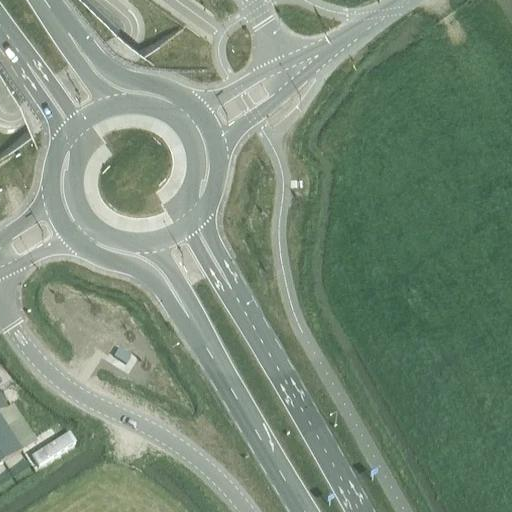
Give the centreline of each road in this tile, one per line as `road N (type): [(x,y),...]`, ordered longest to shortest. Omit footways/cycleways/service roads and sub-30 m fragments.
road 1 (unclassified): [(0,308),(68,387),(203,464),(246,511)]
road 2 (primary): [(362,511),(230,289)]
road 3 (primary): [(188,318),(303,511)]
road 4 (primary): [(198,107),(111,73),(68,33)]
road 5 (primary): [(73,237),(153,278),(188,318)]
road 6 (primary): [(186,227),(196,155),(188,130),(171,116)]
